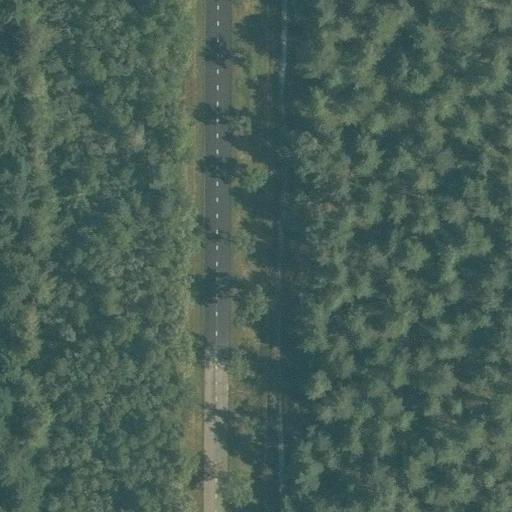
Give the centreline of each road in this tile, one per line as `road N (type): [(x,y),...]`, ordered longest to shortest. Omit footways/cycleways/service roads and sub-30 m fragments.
road 1 (track): [(290,0),(284,511)]
road 2 (unclassified): [(215,511),(218,0)]
